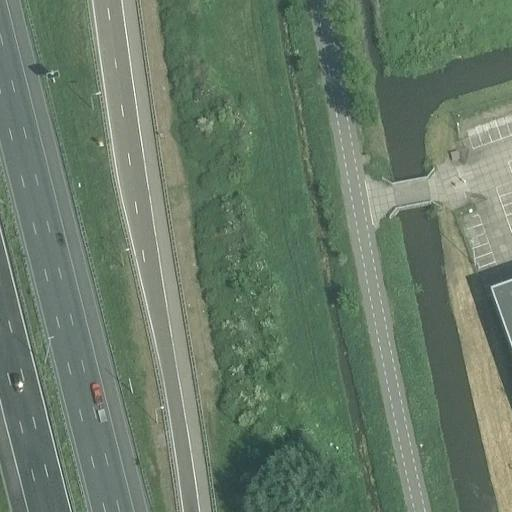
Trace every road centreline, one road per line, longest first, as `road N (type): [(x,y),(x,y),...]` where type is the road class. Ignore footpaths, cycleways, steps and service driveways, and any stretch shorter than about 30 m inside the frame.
road 1 (unclassified): [(420,511),(322,0)]
road 2 (motorway): [(189,511),(113,0)]
road 3 (motorway): [(111,511),(0,66)]
road 4 (motorway): [(0,312),(50,511)]
